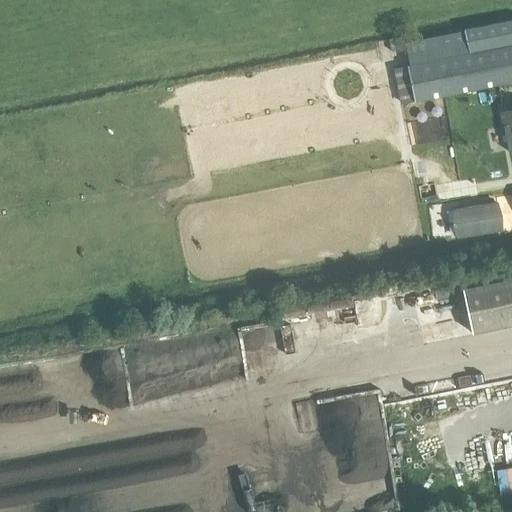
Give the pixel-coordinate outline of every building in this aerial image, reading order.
[(511,81),(511,20),(405,43),(406,49),(409,64),(407,65),(414,101),(511,81)] [(404,36),(389,39),(389,40),(391,51),(395,50),(395,51),(406,49),(405,43),(404,37),(404,36)] [(407,65),(393,68),(400,104),(414,101),(407,65)] [(511,109),(499,112),(503,127),(504,127),(509,152),(511,150),(511,109)] [(498,201),(452,208),(457,237),(503,230),(511,228),(511,196),(498,199),(498,201)] [(511,278),(462,290),(472,333),(511,324),(511,278)] [(276,340),(268,317),(239,329),(250,357),(288,342),(285,336),(276,340)]
